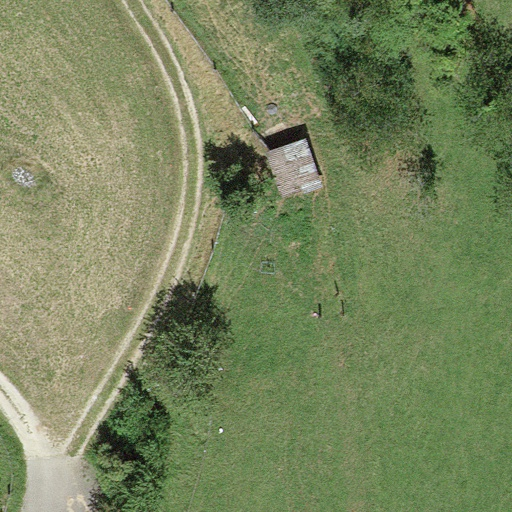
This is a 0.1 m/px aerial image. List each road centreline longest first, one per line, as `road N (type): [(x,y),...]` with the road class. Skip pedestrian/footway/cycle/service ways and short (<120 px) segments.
road 1 (track): [(49,490),(139,340),(184,241),(192,137),(175,71),(142,0)]
road 2 (track): [(0,402),(49,490),(40,511)]
